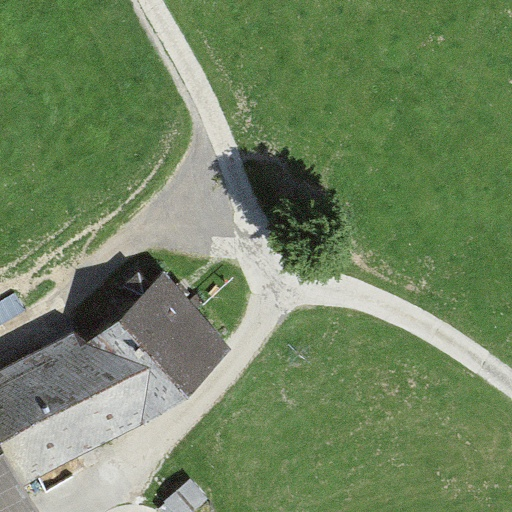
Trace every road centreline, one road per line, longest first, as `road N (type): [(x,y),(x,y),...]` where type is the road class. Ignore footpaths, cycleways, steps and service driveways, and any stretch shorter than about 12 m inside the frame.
road 1 (track): [(154,0),(221,135),(259,235),(284,271),(395,316),(511,392)]
road 2 (track): [(80,511),(131,480),(284,271)]
road 3 (track): [(221,135),(161,220),(38,297),(0,308)]
